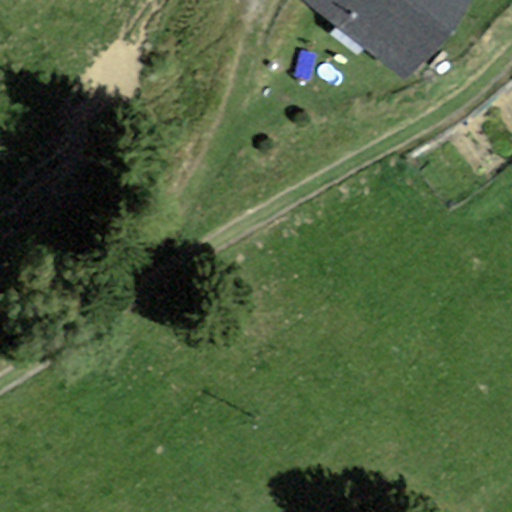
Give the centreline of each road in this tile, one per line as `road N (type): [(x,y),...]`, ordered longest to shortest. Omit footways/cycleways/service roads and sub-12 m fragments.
road 1 (track): [(0,381),(448,112),(511,58)]
road 2 (track): [(271,0),(223,139),(124,278)]
